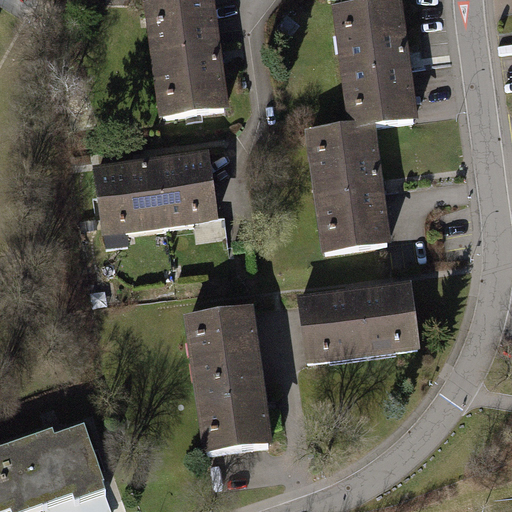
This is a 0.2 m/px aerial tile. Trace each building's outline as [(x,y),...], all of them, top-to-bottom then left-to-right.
[(130,0),(108,0),(108,10),(131,10),(130,0)] [(148,13),(163,133),(228,125),(213,5),(148,13)] [(334,18),(351,137),(375,134),(416,128),(400,9),(334,18)] [(310,143),(327,264),(392,255),(375,134),(351,137),(310,143)] [(96,182),(105,248),(219,233),(211,167),(96,182)] [(301,311),(308,376),(421,363),(414,298),(301,311)] [(189,328),(206,469),(272,461),(255,320),(189,328)] [(82,429),(0,456),(0,511),(75,511),(107,502),(82,429)]
